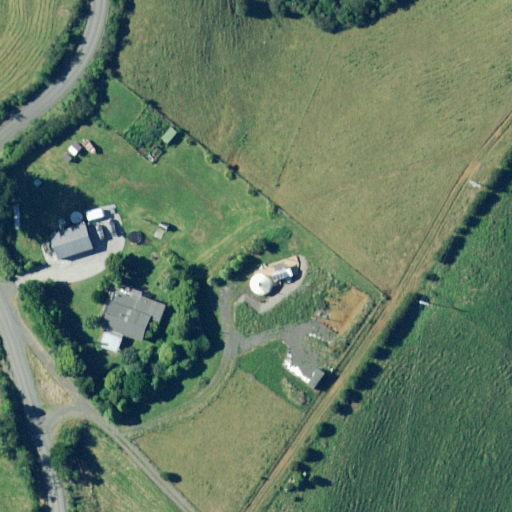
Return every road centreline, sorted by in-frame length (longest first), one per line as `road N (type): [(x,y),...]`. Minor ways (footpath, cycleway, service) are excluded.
road 1 (unclassified): [(0,304),(37,446),(38,511)]
road 2 (unclassified): [(81,0),(71,44),(36,94),(0,122)]
